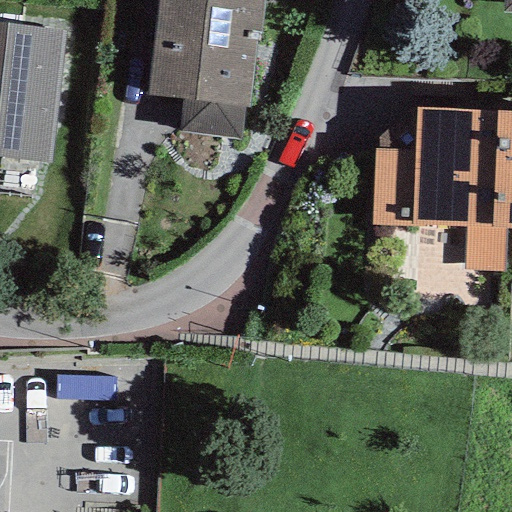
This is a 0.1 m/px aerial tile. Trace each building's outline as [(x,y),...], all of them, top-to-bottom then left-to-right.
[(156,0),(145,96),(181,100),(243,108),(247,109),(254,41),(259,41),(263,0),(156,0)] [(511,0),(503,0),(503,13),(511,13),(511,0)] [(63,32),(0,24),(0,157),(47,164),(63,32)] [(240,141),(243,108),(181,100),(177,131),(240,141)] [(464,227),(462,270),(504,272),(505,229),(511,229),(511,112),(417,109),(415,152),(375,150),(372,224),(464,227)]
